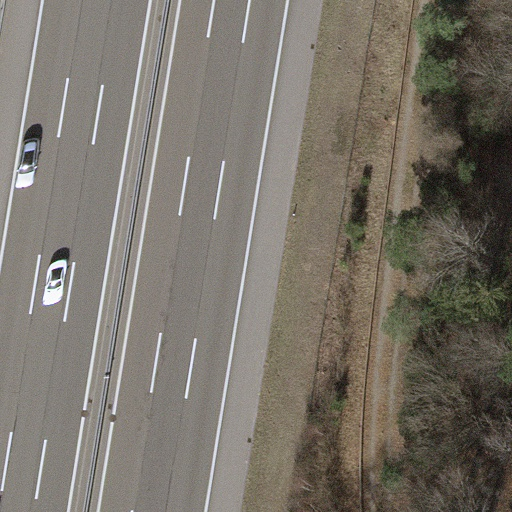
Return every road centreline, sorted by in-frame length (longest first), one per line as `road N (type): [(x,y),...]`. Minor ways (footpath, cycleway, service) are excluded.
road 1 (motorway): [(153,511),(235,0)]
road 2 (motorway): [(97,0),(16,511)]
road 3 (track): [(438,0),(382,409),(380,511)]
